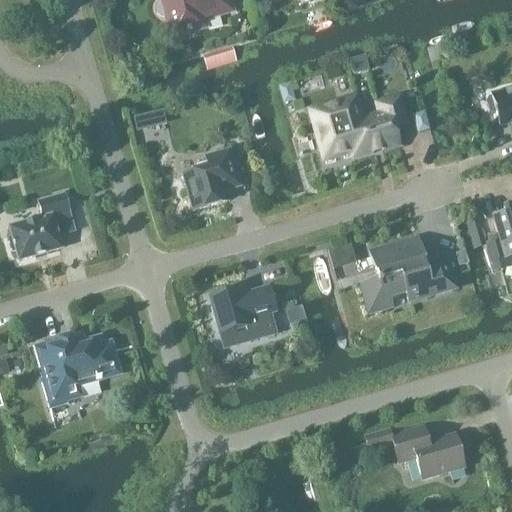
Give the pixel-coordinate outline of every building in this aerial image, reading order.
[(232,13),(228,0),(160,0),(161,3),(159,4),(156,7),(155,11),(156,15),(159,18),(164,19),(171,18),(176,38),(187,35),(187,36),(191,35),(191,34),(206,29),(203,22),(232,13)] [(203,57),(207,72),(236,63),(232,48),(203,57)] [(364,58),(349,62),(352,76),(368,72),(364,58)] [(489,101),(487,104),(490,113),(494,115),(496,115),(499,126),(511,123),(511,126),(511,91),(491,98),(492,100),(489,101)] [(381,119),(364,124),(356,96),(306,110),(321,164),(356,155),(384,147),(385,149),(397,146),(393,128),(405,125),(398,100),(377,106),(381,119)] [(141,118),(131,120),(135,133),(144,131),(141,118)] [(193,213),(229,203),(223,181),(236,178),(229,152),(205,159),(208,169),(182,176),(193,213)] [(19,263),(61,251),(57,237),(73,233),(68,214),(69,214),(64,197),(38,205),(42,220),(9,230),(12,240),(9,241),(13,253),(16,252),(19,263)] [(511,206),(503,209),(505,215),(493,218),(505,260),(511,257),(511,206)] [(464,219),(473,249),(485,246),(476,216),(464,219)] [(423,264),(416,240),(369,254),(377,282),(359,287),(368,316),(391,309),(389,300),(405,295),(408,305),(456,291),(446,257),(423,264)] [(464,254),(455,256),(458,267),(467,264),(464,256),(464,254)] [(238,291),(209,300),(219,335),(224,351),(274,336),(268,316),(275,314),(268,289),(240,297),(238,291)] [(300,308),(285,312),(288,325),(303,320),(300,308)] [(82,344),(80,336),(68,340),(68,339),(67,339),(69,345),(61,347),(59,341),(58,342),(33,350),(43,382),(41,383),(49,410),(65,405),(64,403),(75,400),(72,388),(95,381),(96,383),(109,379),(112,377),(115,374),(117,370),(116,365),(110,344),(102,346),(100,339),(82,344)] [(427,445),(423,430),(390,439),(398,466),(415,461),(421,482),(463,470),(454,437),(427,445)]
